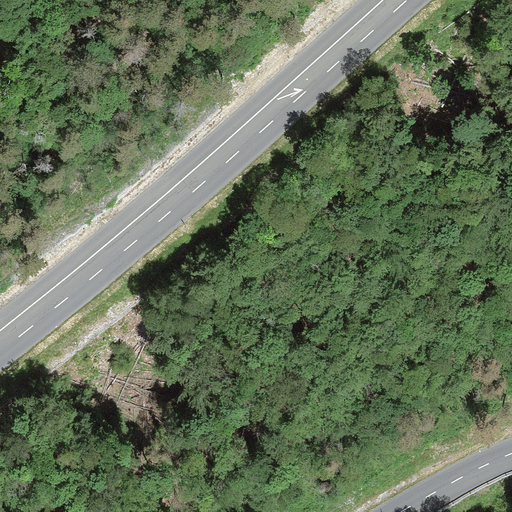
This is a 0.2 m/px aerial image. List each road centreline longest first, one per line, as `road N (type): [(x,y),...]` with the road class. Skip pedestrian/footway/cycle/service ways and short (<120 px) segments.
road 1 (secondary): [(0,332),(184,184),(390,0)]
road 2 (secondary): [(511,453),(399,511)]
